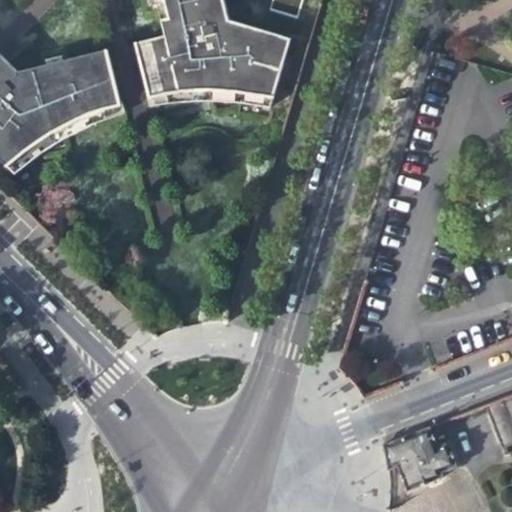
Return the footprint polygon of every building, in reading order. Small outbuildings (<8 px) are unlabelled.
[(169,50),(139,57),(149,98),(193,87),(196,101),(212,101),(237,95),(239,103),(270,108),(290,53),(281,51),(286,36),(232,20),(226,0),(155,0),(165,35),(169,50)] [(275,0),(273,10),(300,18),(305,0),(275,0)] [(165,35),(136,42),(139,57),(169,50),(165,35)] [(295,38),(286,36),(281,51),(290,53),(295,38)] [(17,71),(6,60),(0,65),(0,159),(14,173),(41,153),(39,145),(62,139),(94,123),(91,112),(120,105),(107,49),(61,60),(62,63),(48,67),(48,64),(17,71)] [(193,87),(149,98),(152,108),(167,103),(181,102),(196,101),(193,87)] [(120,105),(91,112),(94,123),(122,115),(120,105)] [(41,153),(62,139),(39,145),(41,153)] [(59,163),(58,160),(41,164),(49,171),(59,163)] [(511,441),(511,392),(486,403),(503,445),(511,441)] [(394,467),(405,493),(442,478),(440,475),(458,468),(449,445),(439,449),(429,425),(382,444),(385,471),(394,467)]
